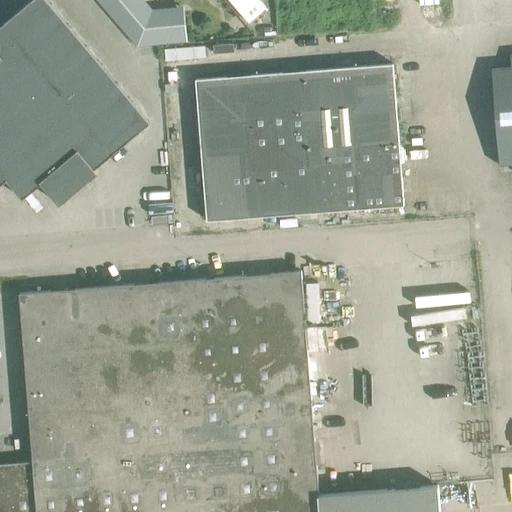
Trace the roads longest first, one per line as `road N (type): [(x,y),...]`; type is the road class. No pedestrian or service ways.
road 1 (unknown): [(0,249),(90,193),(137,141),(145,106),(69,0)]
road 2 (unclassified): [(0,251),(330,233)]
road 3 (unclassified): [(466,0),(475,174),(511,221)]
road 4 (unclassified): [(330,233),(345,415)]
